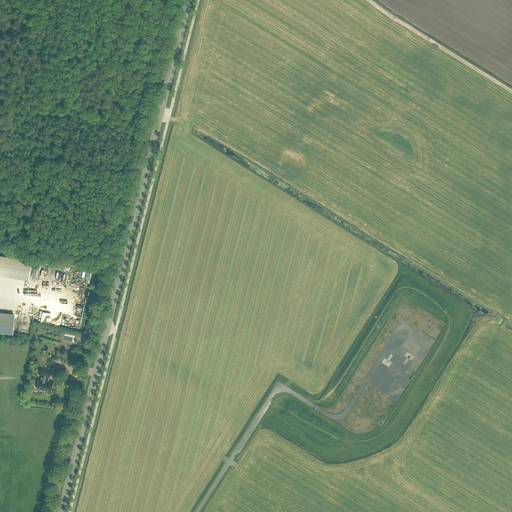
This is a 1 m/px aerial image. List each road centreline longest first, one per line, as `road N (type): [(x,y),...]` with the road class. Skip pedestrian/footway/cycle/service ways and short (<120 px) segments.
road 1 (primary): [(61,511),(188,0)]
road 2 (track): [(175,0),(106,280)]
road 3 (track): [(367,0),(511,91)]
